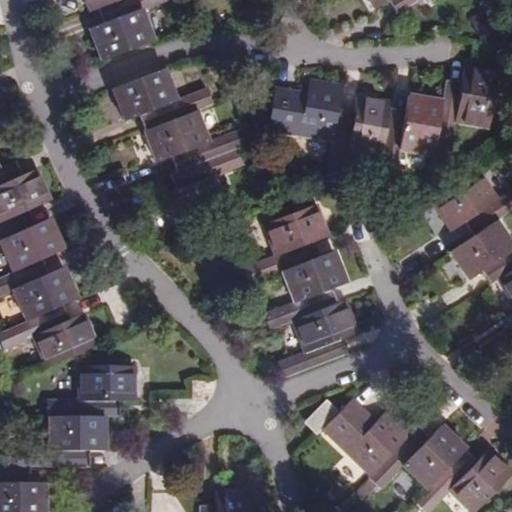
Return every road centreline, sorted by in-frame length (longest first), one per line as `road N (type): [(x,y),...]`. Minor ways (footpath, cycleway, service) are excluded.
road 1 (residential): [(35,106),(80,204),(126,265),(208,344),(249,409)]
road 2 (residential): [(35,106),(173,48),(286,55)]
road 3 (residential): [(249,409),(134,462),(92,511)]
road 4 (residential): [(249,409),(399,349)]
road 5 (residential): [(286,55),(357,62),(442,53)]
